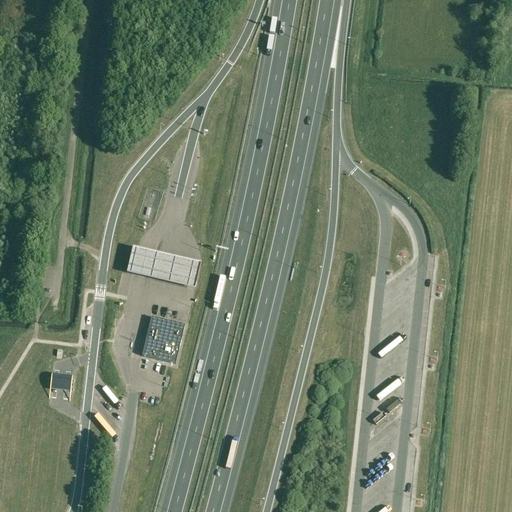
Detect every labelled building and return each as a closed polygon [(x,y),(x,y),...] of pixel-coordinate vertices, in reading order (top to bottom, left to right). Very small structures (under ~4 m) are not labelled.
[(201,266),(132,249),(125,275),(194,292),(201,266)] [(390,279),(392,283),(418,269),(413,259),(393,270),(396,276),(390,279)] [(397,282),(401,287),(408,282),(404,277),(397,282)] [(151,318),(144,349),(142,357),(176,365),(177,362),(185,327),(151,318)] [(71,377),(52,375),(50,392),(69,393),(71,377)] [(103,384),(96,390),(117,416),(123,411),(120,408),(125,403),(104,377),(100,381),(103,384)]
